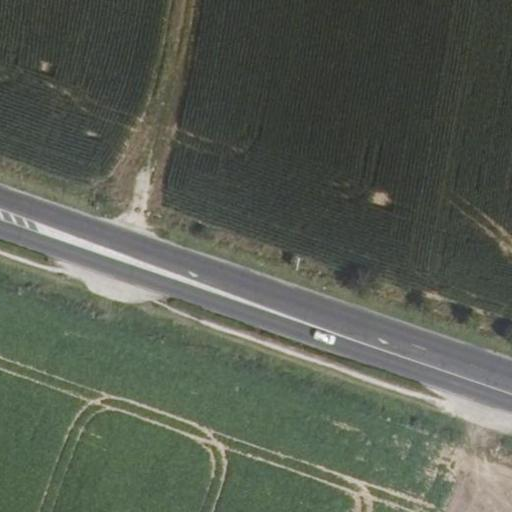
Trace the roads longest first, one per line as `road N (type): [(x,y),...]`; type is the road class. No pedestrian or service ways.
road 1 (primary): [(511,386),(37,227)]
road 2 (track): [(123,254),(150,181),(181,0)]
